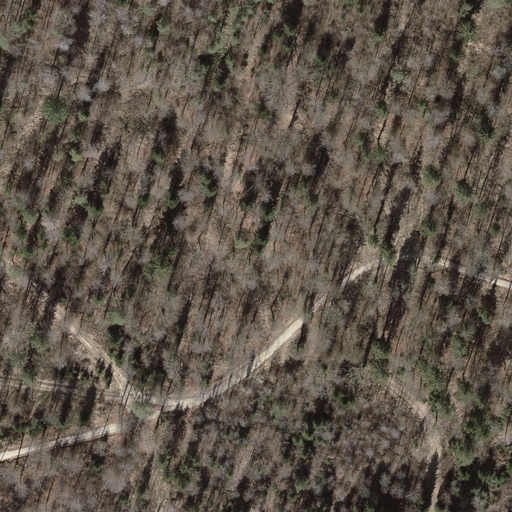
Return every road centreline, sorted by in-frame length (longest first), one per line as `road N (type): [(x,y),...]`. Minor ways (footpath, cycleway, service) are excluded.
road 1 (track): [(0,382),(193,399),(238,375),(326,295),(383,257),(427,256),(511,283)]
road 2 (track): [(0,260),(119,374),(163,511)]
road 3 (track): [(428,511),(432,442),(415,402),(359,365),(268,350)]
road 4 (track): [(193,399),(140,423),(0,457)]
